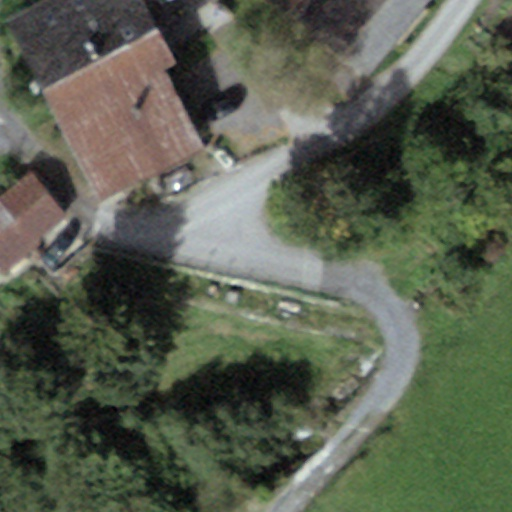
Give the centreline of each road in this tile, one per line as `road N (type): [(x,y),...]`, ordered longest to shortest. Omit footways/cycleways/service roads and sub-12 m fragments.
road 1 (track): [(462,0),(390,92),(360,120),(266,175),(220,237),(362,285),(388,305),(404,332),(393,381),(287,511)]
road 2 (track): [(220,237),(103,218),(55,178),(0,109)]
